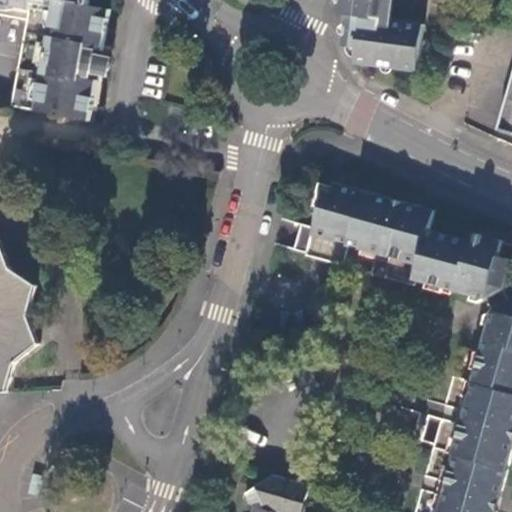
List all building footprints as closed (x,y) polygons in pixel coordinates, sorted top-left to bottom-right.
[(0,0),(0,8),(28,14),(9,109),(86,125),(93,88),(78,84),(84,49),(100,52),(100,50),(107,15),(87,9),(88,0),(0,0)] [(348,0),(337,0),(336,11),(347,13),(348,0)] [(348,0),(347,13),(346,20),(343,45),(344,46),(357,47),(354,60),(355,64),(417,73),(424,23),(392,19),(395,0),(348,0)] [(100,82),(105,55),(106,51),(100,50),(100,52),(84,49),(78,84),(93,88),(95,81),(100,82)] [(511,77),(497,130),(511,133),(511,77)] [(484,246),(470,242),(428,230),(434,210),(403,202),(402,207),(391,204),(392,199),(334,184),(331,192),(326,210),(318,207),(305,255),(413,286),(414,279),(485,300),(506,288),(511,266),(511,244),(486,237),(484,246)] [(323,190),(318,207),(326,210),(331,192),(323,190)] [(486,237),(472,234),(470,242),(484,246),(486,237)] [(0,395),(6,396),(15,365),(39,345),(29,318),(36,287),(11,270),(0,242),(0,395)] [(493,511),(490,511),(494,497),(499,498),(511,450),(511,441),(509,441),(511,430),(511,302),(493,313),(472,383),(453,378),(415,511),(493,511)] [(310,511),(317,490),(279,479),(262,490),(258,511),(253,510),(252,511),(310,511)] [(249,509),(253,510),(258,511),(262,490),(251,496),(249,509)] [(493,511),(494,511),(499,498),(494,497),(490,511),(493,511)]
